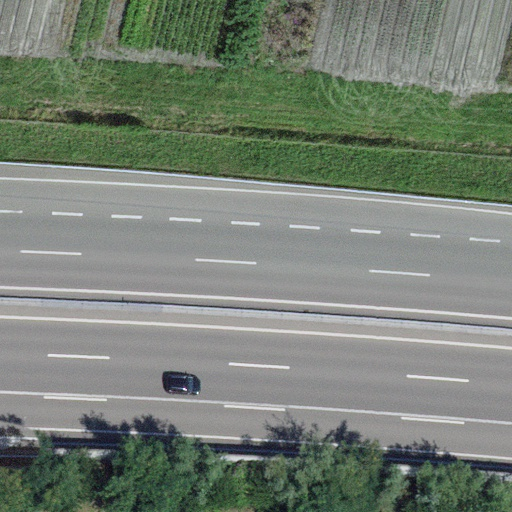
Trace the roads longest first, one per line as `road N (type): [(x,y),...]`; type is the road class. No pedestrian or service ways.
road 1 (motorway): [(0,351),(511,383)]
road 2 (motorway): [(511,275),(234,256)]
road 3 (motorway): [(234,256),(0,233)]
road 4 (motorway): [(234,256),(0,245)]
